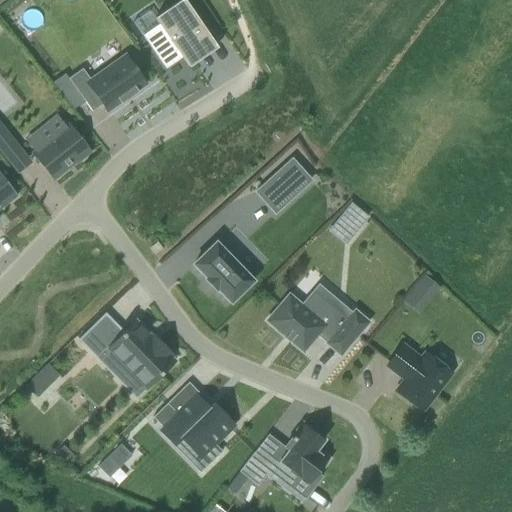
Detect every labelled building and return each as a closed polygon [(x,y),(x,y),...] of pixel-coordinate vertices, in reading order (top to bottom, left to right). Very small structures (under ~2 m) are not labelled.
[(165,70),(182,59),(189,69),(217,49),(211,39),(183,0),(182,0),(155,19),(159,25),(142,37),(165,70)] [(82,70),(68,80),(91,111),(101,104),(107,113),(146,85),(125,56),(90,81),(82,70)] [(0,153),(2,156),(17,144),(0,123),(0,153)] [(53,182),(75,164),(76,165),(91,153),(68,124),(31,154),(53,182)] [(274,214),(310,182),(292,161),(256,193),(274,214)] [(0,209),(16,197),(0,176),(0,209)] [(350,206),(340,218),(356,231),(366,218),(350,206)] [(214,293),(215,292),(229,305),(251,284),(213,246),(191,267),(205,281),(203,282),(214,293)] [(418,283),(433,296),(439,289),(424,276),(418,283)] [(289,295),(267,321),(286,337),(285,339),(287,337),(290,340),(288,342),(289,342),(291,341),(304,352),(320,332),(330,340),(327,343),(341,354),(369,321),(355,310),(347,319),(314,291),(302,306),(289,295)] [(121,384),(134,398),(145,388),(146,388),(173,362),(170,359),(172,357),(149,334),(147,335),(134,322),(122,333),(104,313),(76,340),(96,360),(108,349),(132,374),(121,384)] [(394,393),(422,414),(452,373),(423,352),(420,357),(401,344),(383,368),(402,382),(394,393)] [(38,374),(50,386),(60,377),(48,364),(38,374)] [(161,403),(149,415),(159,425),(157,427),(174,444),(180,438),(202,461),(201,462),(203,464),(217,450),(209,443),(227,426),(207,406),(203,410),(189,396),(171,413),(161,403)] [(292,491),(304,501),(320,480),(316,476),(327,462),(314,453),(322,443),(323,439),(322,435),(319,433),(315,433),(312,435),(301,427),(274,462),(300,482),(292,491)] [(252,455),(237,474),(256,489),(270,470),(252,455)] [(97,467),(108,479),(120,468),(108,456),(97,467)]
